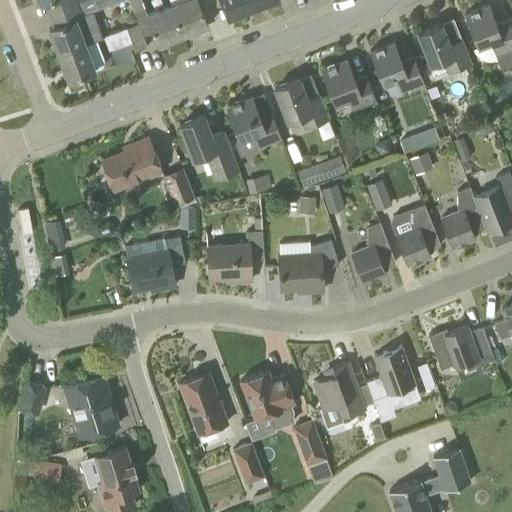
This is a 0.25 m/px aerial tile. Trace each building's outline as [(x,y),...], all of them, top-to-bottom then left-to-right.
[(38,0),(40,2),(45,0),(59,0),(62,9),(67,7),(85,0),(38,0)] [(104,0),(85,0),(67,7),(72,19),(50,28),(59,53),(97,39),(104,36),(104,35),(102,36),(92,10),(106,5),(104,0)] [(129,0),(139,23),(138,24),(146,46),(148,46),(144,35),(154,31),(159,43),(183,34),(171,4),(147,13),(141,0),(129,0)] [(198,0),(180,0),(171,4),(183,34),(208,24),(198,0)] [(223,0),(230,16),(254,6),(251,0),(223,0)] [(498,24),(490,3),(465,13),(478,46),(491,41),(501,68),(511,63),(511,25),(509,19),(498,24)] [(450,42),(442,22),(417,31),(430,64),(431,64),(436,75),(471,63),(462,37),(450,42)] [(136,50),(146,46),(138,24),(127,27),(136,50)] [(59,53),(69,79),(95,68),(102,65),(104,62),(103,57),(97,39),(59,53)] [(402,60),(395,40),(370,50),(383,83),(395,78),(400,90),(423,81),(419,70),(414,58),(414,56),(402,60)] [(419,70),(426,67),(422,55),(414,58),(419,70)] [(355,79),(347,59),(322,68),(335,102),(348,97),(353,108),(376,99),(367,75),(355,79)] [(307,98),(300,77),(275,87),(288,121),(301,116),(305,127),(329,118),(319,93),(307,98)] [(260,116),(252,96),(228,105),(241,139),(236,141),(241,155),(259,148),(258,146),(281,137),(272,112),(260,116)] [(212,135),(204,114),(180,124),(193,158),(206,153),(216,179),(239,169),(224,130),(212,135)] [(418,131),(401,137),(405,148),(423,142),(418,131)] [(114,187),(162,169),(149,136),(123,146),(124,150),(103,158),(114,187)] [(463,136),(454,140),(461,158),(465,160),(469,158),(470,154),(463,136)] [(387,137),(374,143),(379,155),(392,150),(387,137)] [(427,151),(410,158),(416,173),(433,166),(427,151)] [(323,177),(346,169),(340,154),(317,163),(323,177)] [(174,202),(195,194),(184,166),(163,175),(174,202)] [(494,233),(503,229),(503,227),(511,223),(511,177),(509,170),(496,175),(500,184),(473,194),(486,226),(488,232),(492,231),(494,233)] [(260,175),(246,178),(249,192),(263,188),(260,175)] [(391,203),(381,178),(368,183),(377,208),(391,203)] [(330,211),(344,206),(336,183),(323,187),(330,211)] [(473,194),(469,185),(457,190),(457,210),(441,216),(453,246),(475,238),(471,227),(483,222),(484,226),(486,226),(473,194)] [(301,195),(299,212),(314,213),(315,196),(301,195)] [(441,243),(425,202),(394,214),(391,221),(409,264),(430,255),(426,244),(438,240),(440,244),(441,243)] [(29,206),(19,207),(23,232),(33,230),(29,206)] [(181,207),(181,214),(197,215),(197,207),(181,207)] [(99,223),(96,229),(98,234),(103,236),(113,232),(115,227),(115,225),(113,222),(110,220),(107,219),(99,223)] [(66,248),(61,220),(45,223),(50,251),(66,248)] [(396,261),(380,220),(367,225),(368,245),(352,251),(364,281),(386,273),(381,262),(393,257),(395,261),(396,261)] [(252,279),(251,259),(264,258),(262,229),(247,230),(248,242),(207,245),(209,277),(225,276),(226,280),(252,279)] [(152,289),(176,284),(172,264),(186,261),(180,234),(165,237),(167,249),(127,258),(134,289),(151,286),(152,289)] [(339,263),(331,237),(310,244),(310,240),(279,242),(280,255),(279,255),(281,288),(306,286),(306,290),(324,289),(322,269),(339,263)] [(65,251),(49,255),(54,272),(69,269),(65,251)] [(511,302),(502,307),(506,317),(495,321),(501,337),(511,332),(511,302)] [(471,330),(468,323),(448,330),(447,327),(429,333),(441,367),(455,362),(456,366),(480,358),(482,363),(495,358),(483,325),(471,330)] [(399,345),(396,344),(388,346),(387,350),(374,354),(382,375),(367,380),(368,382),(374,397),(388,392),(388,393),(416,383),(402,344),(399,345)] [(358,386),(349,359),(333,365),(334,368),(325,371),(326,375),(313,380),(324,409),(321,410),(327,426),(343,420),(342,416),(366,407),(365,404),(375,400),(374,397),(368,382),(358,386)] [(425,385),(434,383),(429,361),(420,363),(425,385)] [(269,412),(274,427),(295,420),(293,414),(294,410),(291,403),(295,401),(284,372),(272,376),(269,368),(241,379),(255,417),(269,412)] [(198,432),(228,420),(209,370),(179,381),(198,432)] [(105,399),(98,375),(65,385),(80,435),(119,423),(111,397),(105,399)] [(38,411),(45,384),(27,380),(20,406),(38,411)] [(296,424),(294,425),(295,427),(307,460),(314,479),(333,472),(326,454),(313,417),(296,424)] [(371,425),(375,438),(384,435),(379,422),(371,425)] [(246,481),(264,475),(251,441),(234,447),(246,481)] [(131,461),(126,445),(95,455),(103,480),(98,481),(108,511),(109,511),(136,504),(132,491),(139,489),(135,473),(138,472),(134,460),(131,461)] [(389,489),(397,511),(431,511),(425,494),(444,487),(445,488),(470,480),(458,446),(433,454),(440,474),(421,480),(420,479),(389,489)] [(41,460),(37,477),(59,481),(62,463),(41,460)]
